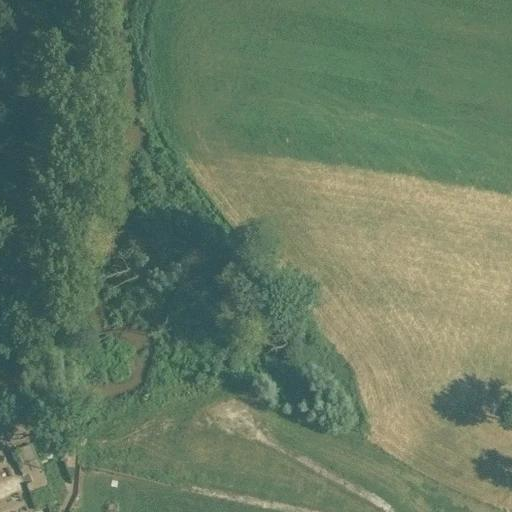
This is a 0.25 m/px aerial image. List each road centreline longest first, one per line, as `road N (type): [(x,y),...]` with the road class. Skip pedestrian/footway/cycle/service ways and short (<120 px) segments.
road 1 (track): [(392,511),(229,415)]
road 2 (track): [(306,511),(176,484)]
